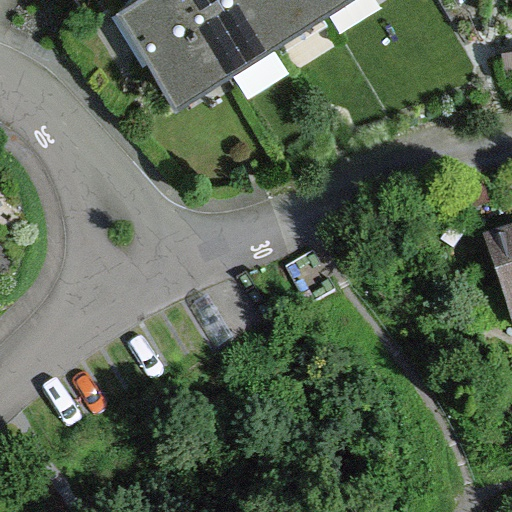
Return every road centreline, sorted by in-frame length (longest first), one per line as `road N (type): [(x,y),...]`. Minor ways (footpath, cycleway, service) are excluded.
road 1 (residential): [(192,245),(272,235),(511,154)]
road 2 (residential): [(0,87),(116,210)]
road 3 (residential): [(112,293),(0,392)]
